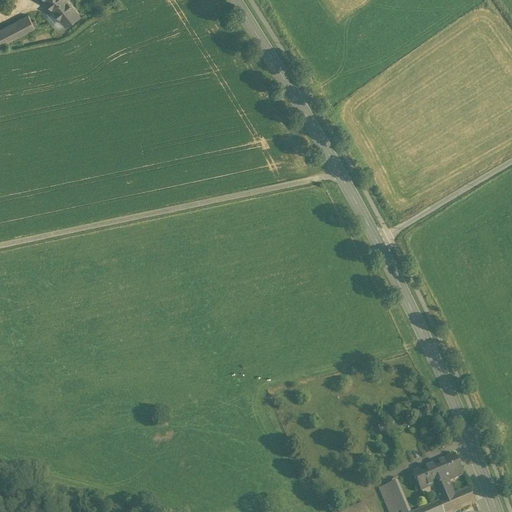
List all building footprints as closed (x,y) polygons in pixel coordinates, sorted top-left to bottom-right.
[(79,13),(67,0),(59,0),(52,6),(56,11),(66,24),(79,13)] [(66,24),(56,11),(46,19),(57,32),(66,24)] [(28,16),(0,30),(0,45),(34,28),(34,27),(31,22),(28,16)] [(454,457),(433,466),(441,486),(449,483),(463,477),(454,457)] [(441,486),(433,466),(413,475),(421,491),(429,487),(431,486),(433,490),(441,486)] [(396,511),(410,511),(397,482),(386,486),(396,511)] [(441,486),(433,490),(439,504),(455,497),(449,483),(441,486)] [(396,511),(386,486),(379,490),(388,511),(396,511)] [(468,491),(455,497),(439,504),(441,511),(458,511),(475,505),(468,491)] [(367,511),(364,503),(342,511),(367,511)]
